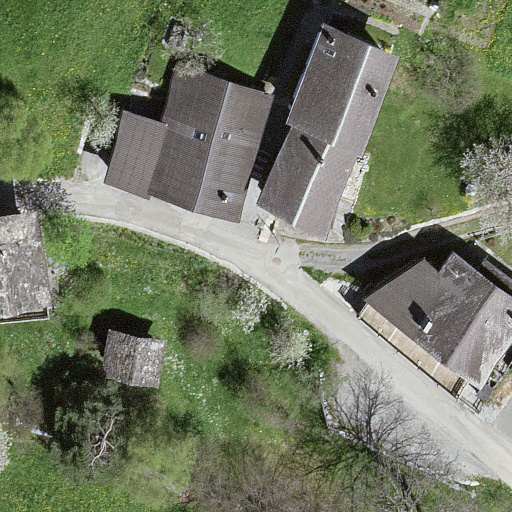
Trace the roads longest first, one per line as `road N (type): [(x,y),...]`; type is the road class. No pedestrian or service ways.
road 1 (residential): [(0,201),(120,211),(254,265),(511,468)]
road 2 (track): [(254,265),(365,255),(511,211)]
